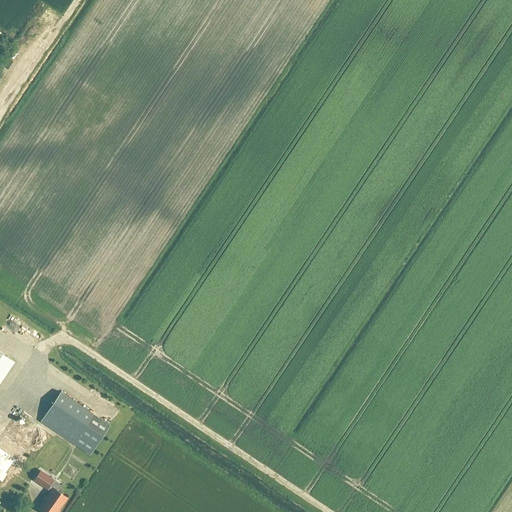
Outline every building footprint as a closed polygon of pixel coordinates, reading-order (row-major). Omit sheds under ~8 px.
[(0,382),(14,361),(0,351),(0,382)] [(61,392),(46,414),(96,447),(110,426),(61,392)] [(38,440),(44,444),(51,434),(46,430),(38,440)] [(25,449),(5,436),(0,442),(0,480),(2,482),(8,474),(6,473),(12,465),(13,466),(25,449)] [(50,477),(43,486),(47,489),(53,480),(50,477)] [(59,510),(67,498),(53,488),(39,509),(43,511),(54,511),(57,508),(59,510)]
